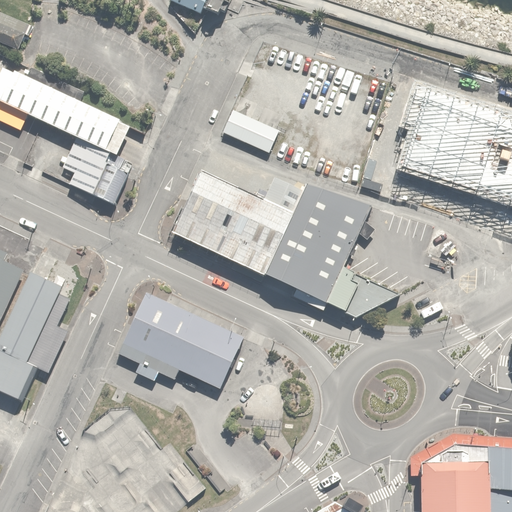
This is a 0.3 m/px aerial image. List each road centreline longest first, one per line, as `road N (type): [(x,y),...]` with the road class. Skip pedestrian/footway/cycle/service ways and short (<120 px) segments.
road 1 (unclassified): [(131,249),(227,37),(240,24),(278,21),(511,96)]
road 2 (unclassified): [(7,511),(131,249)]
road 3 (unclassified): [(131,249),(0,188)]
road 4 (unclassified): [(261,309),(131,249)]
road 5 (tertiary): [(374,445),(339,476),(261,511)]
road 6 (tertiary): [(253,511),(340,412)]
road 7 (unclassified): [(261,309),(361,334),(381,347)]
